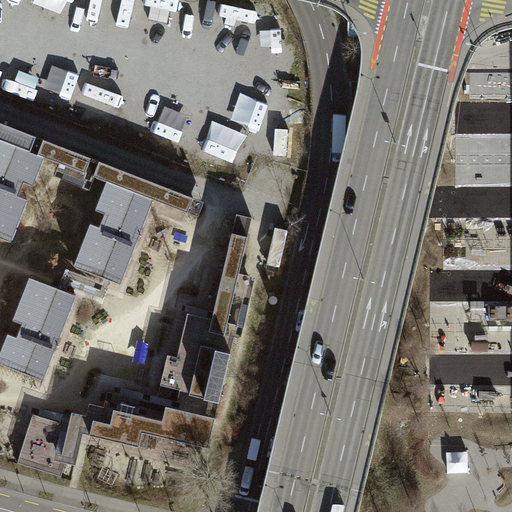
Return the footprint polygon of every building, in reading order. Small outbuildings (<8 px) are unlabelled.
[(255,91),(286,91),(286,59),(255,59),(255,91)] [(204,201),(0,122),(0,139),(45,157),(107,181),(154,199),(198,216),(204,201)] [(45,157),(0,139),(0,236),(12,241),(28,199),(19,195),(24,181),(34,185),(45,157)] [(154,199),(107,181),(96,209),(105,213),(100,226),(90,223),(74,265),(121,284),(154,199)] [(72,411),(69,425),(33,414),(18,463),(62,476),(66,462),(76,465),(84,433),(87,434),(97,436),(147,448),(150,433),(208,447),(249,275),(239,273),(252,217),(237,213),(223,270),(219,269),(207,317),(188,312),(177,356),(168,354),(156,403),(108,391),(104,406),(94,403),(90,402),(87,415),(72,411)] [(76,295),(30,277),(13,319),(22,322),(17,336),(8,333),(0,352),(0,362),(43,379),(76,295)] [(509,305),(485,305),(485,319),(509,319),(509,305)]
